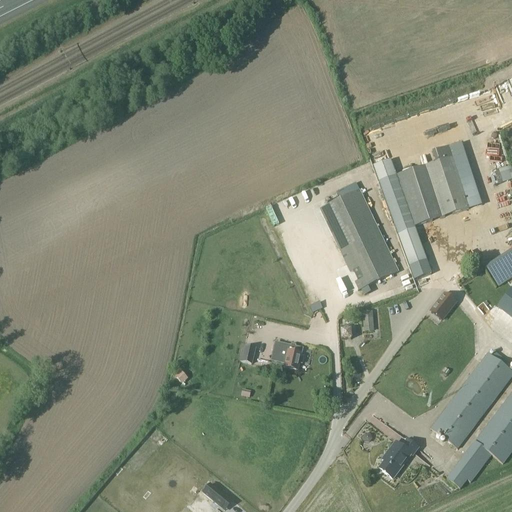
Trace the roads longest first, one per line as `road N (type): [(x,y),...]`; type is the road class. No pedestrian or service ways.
road 1 (unclassified): [(288,511),(334,448),(335,426),(429,293)]
road 2 (unknown): [(335,426),(328,279)]
